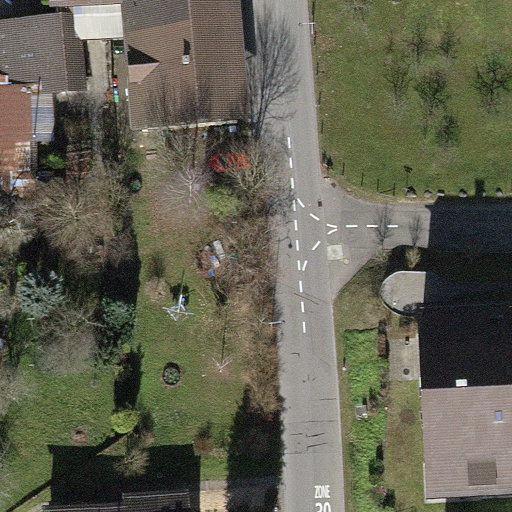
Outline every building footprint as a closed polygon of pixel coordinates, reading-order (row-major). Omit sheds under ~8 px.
[(119,0),(119,2),(122,32),(242,22),(239,0),(119,0)] [(0,19),(0,208),(39,207),(37,141),(55,140),(53,93),(87,90),(81,13),(0,19)] [(250,120),(242,22),(122,32),(131,130),(250,120)] [(511,297),(417,302),(427,500),(511,495),(511,297)] [(124,501),(43,506),(43,511),(190,511),(189,489),(123,493),(124,501)]
